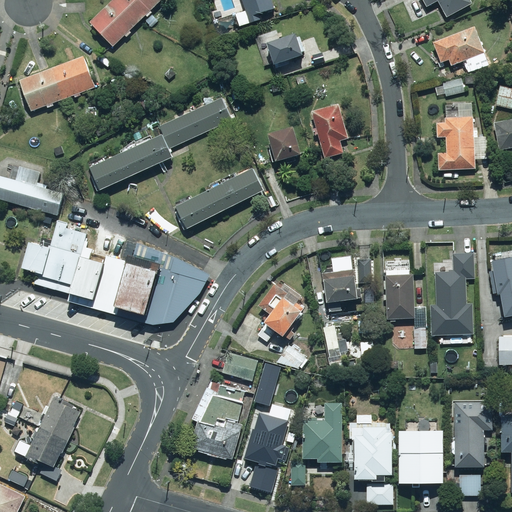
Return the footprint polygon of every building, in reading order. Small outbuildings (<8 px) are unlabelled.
[(115,0),(94,21),(117,45),(128,35),(130,36),(135,32),(134,30),(150,14),(151,16),(156,11),(155,10),(164,0),(115,0)] [(247,0),(250,9),(239,12),(243,25),(261,19),(259,14),(279,7),(276,0),(247,0)] [(427,0),(431,7),(443,1),(452,16),(477,3),(475,0),(427,0)] [(479,25),(438,41),(445,62),(453,59),(455,65),(467,60),(468,63),(474,61),(473,58),(489,52),(479,25)] [(303,32),(275,41),(282,62),(310,53),(303,32)] [(89,55),(24,79),(36,110),(50,105),(51,107),(58,105),(57,102),(77,95),(78,97),(85,95),(84,92),(101,86),(89,55)] [(176,64),(164,73),(172,84),(184,75),(176,64)] [(476,72),(466,73),(467,85),(477,84),(476,72)] [(446,81),(449,95),(468,91),(465,78),(446,81)] [(511,87),(503,85),(499,105),(511,107),(511,87)] [(152,93),(140,100),(149,115),(160,108),(152,93)] [(179,156),(175,147),(236,120),(225,97),(162,125),(167,135),(95,166),(105,189),(179,156)] [(502,106),(489,101),(485,111),(498,117),(502,106)] [(343,103),(316,110),(329,157),(347,152),(343,139),(352,137),(343,103)] [(478,130),(477,115),(450,116),(450,121),(441,122),(442,136),(450,136),(451,152),(442,152),(443,169),(479,168),(478,136),(482,136),(482,129),(478,130)] [(511,118),(498,121),(503,149),(511,147),(511,118)] [(300,125),(275,132),(283,159),(307,152),(300,125)] [(65,143),(54,146),(58,159),(69,156),(65,143)] [(19,181),(0,175),(0,196),(62,214),(68,193),(41,186),(45,171),(24,165),(19,181)] [(258,166),(182,205),(193,227),(269,189),(258,166)] [(76,220),(51,214),(45,239),(19,232),(9,266),(60,279),(76,220)] [(75,245),(65,282),(107,292),(116,254),(119,242),(99,237),(95,251),(75,245)] [(116,254),(107,292),(107,294),(134,305),(157,307),(200,265),(151,250),(149,260),(116,254)] [(433,305),(435,334),(477,332),(475,302),(469,302),(468,278),(479,277),(478,251),(456,252),(457,268),(439,269),(441,305),(433,305)] [(505,317),(511,315),(511,257),(492,261),(494,271),(489,272),(494,295),(501,293),(505,317)] [(336,269),(327,270),(332,311),(347,309),(345,299),(351,298),(352,301),(361,300),(361,297),(364,296),(361,273),(359,273),(358,267),(356,267),(354,258),(335,260),(336,269)] [(388,260),(390,317),(419,316),(418,273),(412,274),(411,259),(388,260)] [(262,305),(274,313),(260,334),(270,341),(279,327),(290,334),(307,308),(299,303),(306,293),(288,281),(285,285),(279,281),(262,305)] [(341,353),(351,349),(343,322),(325,328),(329,341),(333,340),(335,348),(339,347),(341,353)] [(429,326),(416,326),(416,349),(429,348),(429,326)] [(511,337),(499,337),(499,364),(511,364),(511,337)] [(279,361),(305,367),(311,358),(292,344),(279,361)] [(441,360),(432,360),(432,373),(441,373),(441,360)] [(267,364),(255,402),(269,406),(281,368),(267,364)] [(222,445),(241,373),(211,365),(181,434),(222,445)] [(83,408),(56,395),(34,443),(24,438),(19,449),(56,466),(83,408)] [(31,405),(15,398),(5,421),(21,428),(31,405)] [(488,466),(488,443),(491,443),(491,436),(488,436),(488,428),(496,428),(496,401),(458,401),(458,439),(454,439),(454,453),(460,453),(460,466),(488,466)] [(346,460),(344,402),(329,403),(329,421),(311,422),(311,432),(307,432),(308,457),(322,456),(322,461),(346,460)] [(360,422),(353,421),(352,436),(354,436),(354,459),(359,459),(359,478),(389,479),(390,472),(397,473),(399,431),(394,431),(394,422),(374,421),(374,413),(360,413),(360,422)] [(263,420),(254,417),(243,457),(256,461),(249,485),(272,491),(282,456),(286,458),(290,445),(285,443),(289,431),(287,430),(289,421),(265,415),(263,420)] [(511,415),(502,415),(501,450),(511,449),(511,415)] [(407,455),(402,458),(402,482),(415,482),(415,485),(430,485),(430,482),(441,482),(441,456),(438,455),(438,443),(422,443),(422,455),(407,455)] [(308,460),(293,461),(294,485),(309,484),(308,460)] [(33,476),(12,468),(7,479),(28,488),(33,476)] [(483,474),(463,475),(464,496),(484,495),(483,474)] [(21,511),(29,495),(0,481),(0,511),(21,511)] [(396,487),(369,486),(369,502),(396,504),(396,487)]
